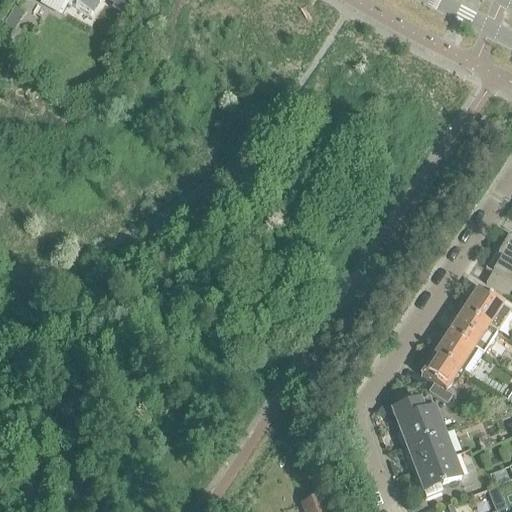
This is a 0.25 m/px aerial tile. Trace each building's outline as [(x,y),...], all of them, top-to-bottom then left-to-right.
[(58,0),(67,5),(91,19),(101,3),(102,0),(58,0)] [(491,276),(485,287),(509,301),(511,296),(511,241),(508,239),(502,249),(499,248),(485,272),(491,276)] [(476,292),(463,313),(496,336),(510,314),(476,292)] [(463,313),(448,335),(474,352),(482,357),(496,336),(463,313)] [(448,335),(434,357),(459,374),(474,352),(448,335)] [(445,395),(459,374),(434,357),(420,379),(433,387),(428,395),(446,407),(451,399),(445,395)] [(404,410),(391,415),(395,427),(399,436),(396,437),(402,451),(404,449),(405,451),(443,436),(429,400),(417,405),(416,401),(403,406),(404,410)] [(382,406),(376,416),(383,420),(389,410),(382,406)] [(443,436),(405,451),(406,455),(408,460),(406,461),(411,474),(413,473),(414,474),(451,459),(443,436)] [(451,459),(414,474),(415,477),(417,481),(414,482),(419,496),(422,495),(425,502),(440,496),(438,490),(460,482),(451,459)] [(488,494),(494,506),(501,504),(496,491),(488,494)] [(324,511),(319,499),(300,507),(302,511),(324,511)]
